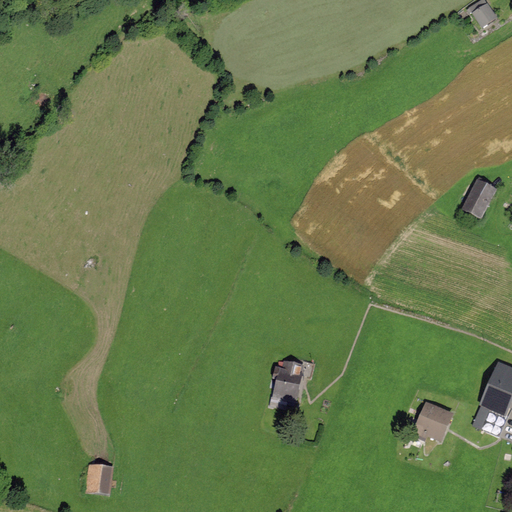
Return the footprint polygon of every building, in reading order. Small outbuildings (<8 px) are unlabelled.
[(497,21),(485,0),(481,0),(464,10),(476,32),(497,21)] [(480,222),(495,192),(476,182),(461,212),(480,222)] [(303,385),(308,367),(280,360),(271,401),(299,408),(303,385)] [(498,437),(511,401),(511,377),(495,371),(473,427),(498,437)] [(454,417),(425,405),(413,436),(441,447),(454,417)] [(111,471),(89,468),(86,495),(107,498),(111,471)]
